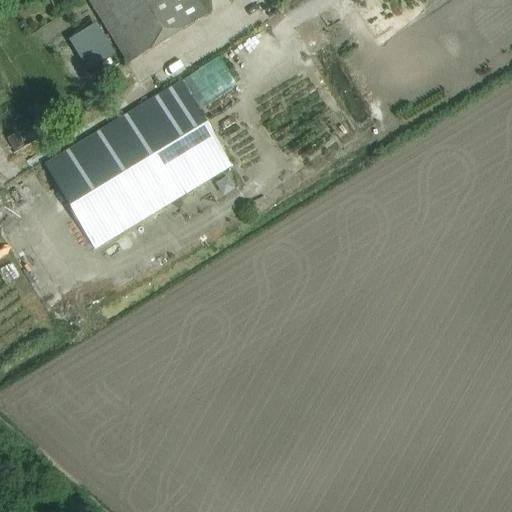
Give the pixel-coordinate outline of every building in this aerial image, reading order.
[(86,0),(128,67),(206,19),(194,0),(86,0)] [(98,20),(70,38),(90,69),(118,52),(98,20)] [(224,56),(191,74),(204,99),(237,81),(224,56)] [(180,85),(44,167),(94,251),(230,168),(180,85)] [(93,92),(84,98),(88,105),(97,100),(93,92)] [(18,134),(7,140),(14,151),(24,145),(18,134)]
